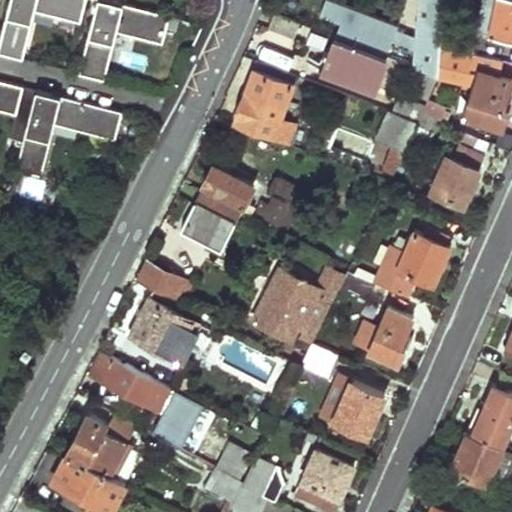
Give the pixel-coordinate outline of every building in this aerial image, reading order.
[(12,0),(9,14),(34,21),(37,9),(38,0),(12,0)] [(81,20),(86,0),(38,0),(37,9),(81,20)] [(116,42),(119,30),(125,4),(110,0),(100,0),(91,35),(116,42)] [(340,25),(335,39),(390,58),(409,65),(415,47),(416,37),(397,31),(399,24),(329,0),(326,0),(320,18),(340,25)] [(443,0),(419,0),(416,37),(415,47),(413,64),(428,70),(437,74),(440,48),(442,29),(443,0)] [(511,0),(483,0),(477,32),(511,38),(511,0)] [(125,4),(119,30),(164,41),(170,15),(125,4)] [(299,21),(274,12),(269,27),(294,36),(299,21)] [(0,51),(24,58),(34,21),(9,14),(0,47),(0,51)] [(473,55),(477,36),(442,29),(440,48),(473,55)] [(116,42),(91,35),(82,72),(106,79),(116,42)] [(376,96),(390,58),(335,39),(321,77),(376,96)] [(501,63),(473,55),(440,48),(437,74),(476,84),(481,70),(497,75),(501,63)] [(294,84),(255,69),(236,121),(288,140),(295,121),(282,117),(294,84)] [(437,74),(428,70),(420,92),(428,96),(437,74)] [(508,100),(503,98),(510,79),(497,75),(481,70),(476,84),(468,110),(502,121),(508,100)] [(12,137),(25,140),(27,133),(38,90),(0,80),(0,108),(18,113),(12,137)] [(56,123),(63,96),(38,90),(27,133),(52,139),(56,123)] [(392,108),(417,118),(422,108),(424,103),(398,94),(392,108)] [(63,96),(56,123),(117,138),(124,111),(63,96)] [(392,170),(416,121),(417,118),(392,108),(385,106),(373,137),(390,144),(382,166),(392,170)] [(441,116),(422,108),(417,118),(416,121),(435,130),(441,116)] [(52,139),(27,133),(25,140),(18,168),(43,174),(52,139)] [(461,149),(448,143),(429,187),(468,204),(476,185),(471,182),(485,150),(464,141),(461,149)] [(258,180),(215,160),(202,187),(243,207),(245,208),(258,180)] [(243,207),(202,187),(183,226),(224,246),(243,207)] [(372,280),(408,295),(417,276),(435,284),(453,243),(413,225),(407,237),(398,233),(394,243),(389,241),(377,268),(372,280)] [(139,279),(154,286),(183,301),(194,280),(171,268),(173,266),(163,261),(161,263),(150,257),(139,279)] [(354,271),(372,280),(377,268),(360,260),(354,271)] [(316,281),(278,262),(249,318),(292,340),(299,327),(302,329),(298,335),(312,341),(339,285),(346,272),(325,262),(316,281)] [(354,271),(347,268),(346,272),(339,285),(368,299),(377,282),(372,280),(354,271)] [(183,301),(154,286),(131,332),(180,357),(203,311),(183,301)] [(378,322),(363,315),(352,340),(367,347),(366,349),(399,364),(407,345),(402,343),(415,314),(387,301),(378,322)] [(338,353),(312,341),(301,365),(327,376),(338,353)] [(198,399),(101,351),(90,374),(163,411),(168,401),(191,412),(198,399)] [(389,392),(338,369),(318,413),(369,435),(389,392)] [(472,431),(502,444),(511,421),(511,390),(493,383),(472,431)] [(88,412),(68,452),(114,475),(130,442),(106,430),(109,423),(88,412)] [(472,431),(467,429),(451,465),(486,481),(502,444),(472,431)] [(215,463),(238,475),(251,448),(225,436),(213,462),(215,463)] [(355,459),(317,443),(297,490),(335,506),(355,459)] [(110,511),(125,480),(114,475),(68,452),(55,478),(95,498),(93,503),(110,511)] [(288,470),(253,455),(243,477),(240,483),(269,496),(276,498),(288,470)] [(240,483),(243,477),(238,475),(215,463),(205,482),(234,497),(240,483)] [(262,511),(269,496),(240,483),(234,497),(230,506),(242,511),(262,511)]
